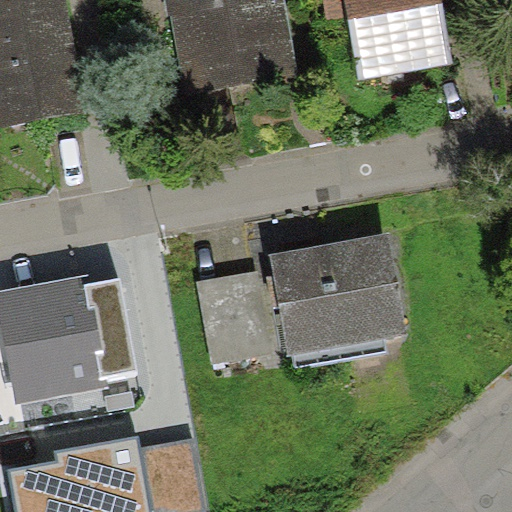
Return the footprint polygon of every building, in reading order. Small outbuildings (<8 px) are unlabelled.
[(64,0),(0,0),(0,131),(85,117),(64,0)] [(296,78),(283,0),(167,0),(183,96),(296,78)] [(323,0),(328,24),(348,21),(359,84),(454,67),(442,0),(323,0)] [(389,239),(271,259),(288,358),(405,338),(389,239)] [(260,272),(197,283),(212,366),(274,355),(260,272)] [(84,275),(0,290),(0,312),(17,404),(108,387),(107,379),(139,373),(121,279),(86,285),(84,275)] [(132,392),(107,396),(110,410),(135,407),(132,392)] [(59,462),(9,471),(16,506),(4,508),(4,511),(159,511),(202,504),(190,442),(141,451),(137,435),(74,447),(57,450),(59,462)]
